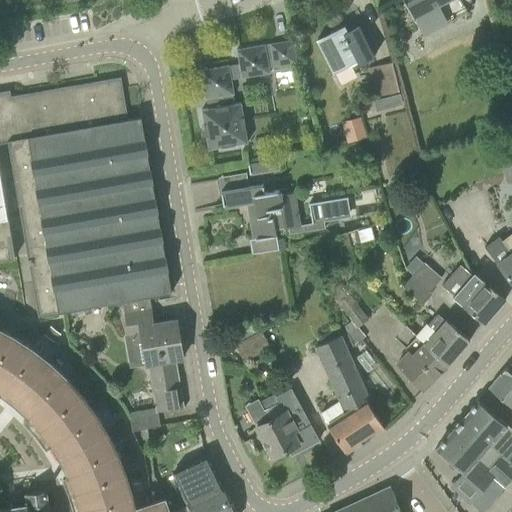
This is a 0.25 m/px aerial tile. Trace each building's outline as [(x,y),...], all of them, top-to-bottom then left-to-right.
[(448,0),(404,0),(413,18),(448,0)] [(345,26),(317,40),(335,74),(357,62),(359,66),(374,58),(358,26),(348,31),(345,26)] [(239,64),(201,70),(206,99),(207,99),(209,109),(202,110),(209,149),(248,143),(242,103),(236,104),(234,94),(235,94),(232,79),(270,73),(266,45),(237,49),(239,64)] [(377,98),(398,92),(390,63),(369,69),(377,98)] [(28,256),(39,316),(172,293),(141,117),(128,119),(121,77),(11,96),(10,90),(0,92),(0,142),(8,141),(28,256)] [(402,93),(393,95),(396,106),(404,104),(402,93)] [(344,120),(349,141),(367,137),(363,116),(344,120)] [(259,162),(261,174),(282,171),(280,159),(259,162)] [(511,159),(501,163),(507,184),(511,182),(511,159)] [(0,171),(0,260),(15,258),(8,216),(8,217),(0,171)] [(246,174),(221,175),(221,187),(247,185),(246,174)] [(275,230),(289,228),(290,234),(325,228),(324,221),(351,217),(348,197),(309,204),(313,223),(301,226),(295,194),(280,196),(279,191),(265,193),(263,185),(221,191),(224,207),(248,202),(255,240),(251,241),(253,254),(279,250),(275,230)] [(498,264),(511,282),(511,233),(502,241),(511,253),(498,264)] [(412,276),(430,292),(442,278),(424,262),(412,276)] [(474,273),(455,296),(453,297),(484,324),(506,299),(483,279),(482,280),(474,273)] [(432,294),(430,292),(412,276),(403,286),(423,304),(432,294)] [(344,309),(358,327),(369,319),(354,300),(344,309)] [(150,309),(126,312),(130,337),(142,335),(147,365),(149,365),(157,413),(159,413),(184,410),(175,360),(183,359),(176,320),(153,323),(150,309)] [(425,344),(448,365),(470,340),(446,319),(446,320),(438,313),(428,324),(426,323),(416,335),(425,344)] [(0,385),(3,387),(0,391),(15,403),(29,416),(33,413),(44,426),(55,440),(50,442),(61,459),(69,476),(74,473),(80,490),(85,507),(80,508),(80,511),(169,511),(165,498),(135,508),(133,496),(126,474),(118,452),(108,432),(96,413),(82,395),(67,378),(50,362),(33,348),(13,336),(0,328),(0,385)] [(244,361),(262,352),(270,347),(261,332),(236,345),(244,361)] [(346,453),(385,428),(368,401),(370,400),(341,335),(316,346),(346,413),(328,424),(346,453)] [(448,365),(425,344),(414,356),(409,352),(396,365),(423,391),(447,366),(448,365)] [(511,360),(489,388),(511,407),(511,360)] [(276,397),(279,403),(265,410),(270,420),(257,427),(273,458),(290,449),(298,445),(301,450),(320,440),(292,388),(276,397)] [(511,459),(511,428),(479,400),(436,448),(464,473),(453,486),(482,511),(505,486),(488,471),(503,454),(510,461),(511,459)] [(159,413),(157,413),(132,418),(135,431),(161,425),(159,413)] [(234,511),(209,457),(184,468),(198,499),(188,503),(192,511),(234,511)] [(400,511),(390,487),(334,511),(400,511)] [(0,511),(49,511),(47,491),(25,494),(26,500),(25,500),(26,504),(14,505),(13,502),(9,502),(10,506),(0,507),(0,511)]
